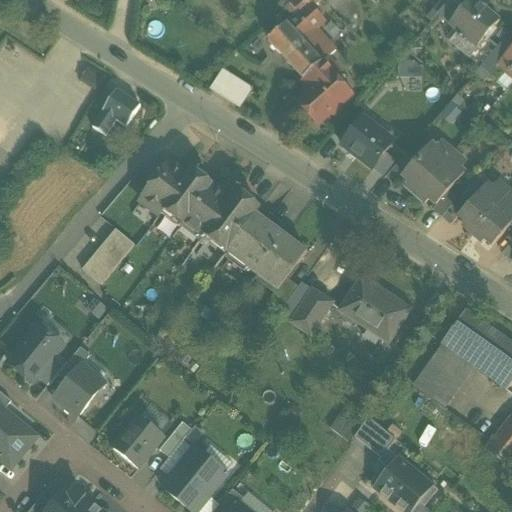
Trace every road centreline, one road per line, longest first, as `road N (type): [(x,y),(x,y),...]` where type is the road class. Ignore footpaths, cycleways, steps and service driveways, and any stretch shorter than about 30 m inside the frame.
road 1 (residential): [(192,105),(511,311)]
road 2 (residential): [(192,105),(0,308)]
road 3 (residential): [(22,0),(192,105)]
